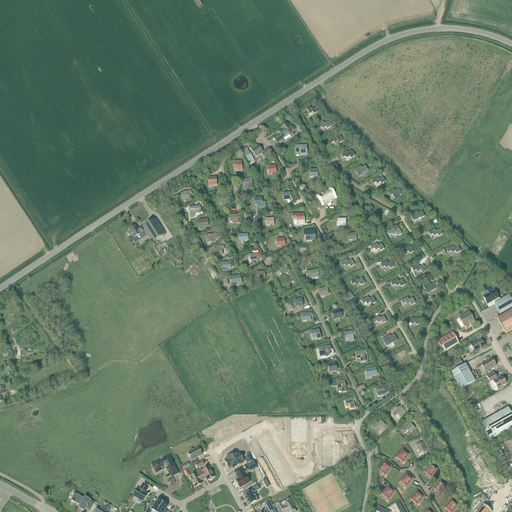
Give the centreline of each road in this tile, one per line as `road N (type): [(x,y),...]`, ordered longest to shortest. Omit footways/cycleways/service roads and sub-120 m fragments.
road 1 (tertiary): [(0,287),(376,46),(435,29),(511,45)]
road 2 (track): [(203,155),(220,170),(269,259),(326,245),(252,123)]
road 3 (track): [(367,415),(310,289)]
